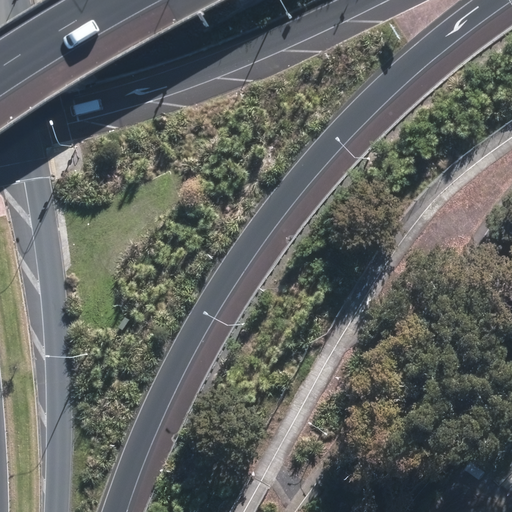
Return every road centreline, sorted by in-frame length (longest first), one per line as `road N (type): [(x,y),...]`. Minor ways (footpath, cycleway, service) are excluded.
road 1 (motorway): [(503,0),(450,34),(339,135),(223,284),(141,448),(120,511)]
road 2 (motorway): [(394,0),(149,98),(52,125),(10,127)]
road 3 (primary): [(10,127),(47,312),(60,472),(55,511)]
road 4 (motorway): [(118,0),(0,70)]
